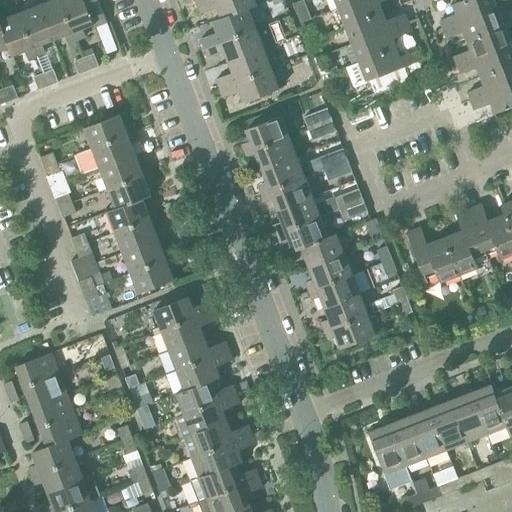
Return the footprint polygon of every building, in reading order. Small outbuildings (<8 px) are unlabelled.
[(62,0),(54,0),(41,5),(54,40),(68,35),(71,44),(78,41),(62,0)] [(62,0),(78,41),(86,38),(83,30),(95,25),(95,24),(107,20),(99,0),(62,0)] [(212,0),(198,6),(202,14),(218,8),(223,19),(248,9),(258,5),(255,0),(212,0)] [(335,0),(339,9),(361,0),(335,0)] [(346,27),(384,12),(381,3),(388,0),(361,0),(339,9),(346,27)] [(444,29),(498,8),(494,0),(464,0),(453,4),(457,14),(440,20),(444,29)] [(41,5),(21,13),(37,56),(38,57),(45,54),(41,45),(54,40),(41,5)] [(467,41),(505,26),(498,8),(444,29),(447,38),(463,32),(467,41)] [(217,33),(200,40),(203,49),(261,26),(260,23),(254,26),(248,9),(223,19),(212,23),(217,33)] [(312,20),(308,10),(298,14),(301,24),(312,20)] [(354,45),(410,23),(406,14),(388,21),(384,12),(346,27),(354,45)] [(1,20),(0,20),(11,47),(14,56),(28,50),(31,59),(38,57),(37,56),(21,13),(1,20)] [(281,28),(292,24),(289,16),(278,20),(281,28)] [(0,19),(0,61),(1,61),(0,58),(0,51),(11,47),(0,20),(0,19)] [(361,63),(398,48),(395,39),(413,32),(410,23),(354,45),(361,63)] [(261,26),(203,49),(207,58),(224,51),(228,63),(263,49),(257,33),(263,30),(261,26)] [(457,65),(511,44),(505,26),(467,41),(471,50),(454,57),(457,65)] [(481,77),(511,64),(511,44),(457,65),(461,74),(477,68),(481,77)] [(398,48),(361,63),(368,81),(424,59),(420,50),(402,57),(398,48)] [(232,73),(216,80),(220,89),(277,67),(276,63),(270,66),(263,49),(228,63),(232,73)] [(85,58),(90,71),(99,67),(94,55),(85,58)] [(80,75),(90,71),(85,58),(75,62),(80,75)] [(471,100),(511,84),(511,64),(481,77),(484,85),(468,92),(471,100)] [(277,67),(220,89),(223,98),(240,92),(244,103),(280,89),(273,73),(279,71),(277,67)] [(44,74),(49,87),(59,83),(54,70),(44,74)] [(39,91),(49,87),(44,74),(34,78),(39,91)] [(511,84),(471,100),(475,110),(491,103),(495,113),(511,106),(511,84)] [(4,89),(9,102),(19,99),(14,86),(4,89)] [(0,105),(9,102),(4,89),(0,90),(0,105)] [(309,130),(333,120),(328,108),(304,118),(309,130)] [(94,149),(137,132),(134,125),(127,128),(121,114),(86,128),(94,149)] [(246,154),(290,137),(282,116),(247,130),(252,143),(244,147),(246,154)] [(333,120),(309,130),(313,142),(337,132),(333,120)] [(101,169),(137,155),(132,142),(140,139),(137,132),(94,149),(101,169)] [(263,171),(298,157),(290,137),(246,154),(249,160),(257,157),(263,171)] [(324,170),(348,160),(344,149),(320,158),(324,170)] [(44,168),(57,163),(53,153),(40,158),(44,168)] [(137,155),(101,169),(109,189),(153,172),(150,165),(142,168),(137,155)] [(262,194),(306,177),(298,157),(263,171),(268,184),(259,187),(262,194)] [(348,160),(324,170),(329,182),(353,173),(348,160)] [(48,178),(61,173),(57,163),(44,168),(48,178)] [(117,209),(144,198),(152,195),(147,182),(155,179),(153,172),(109,189),(117,209)] [(278,211),(313,197),(306,177),(262,194),(264,201),(273,198),(278,211)] [(340,210),(364,200),(359,189),(335,198),(340,210)] [(60,208),(73,203),(69,193),(56,198),(60,208)] [(277,234),(321,217),(313,197),(278,211),(283,224),(275,227),(277,234)] [(108,212),(116,233),(160,216),(157,208),(149,212),(144,198),(117,209),(108,212)] [(364,200),(340,210),(345,222),(369,213),(364,200)] [(511,229),(511,201),(502,205),(506,215),(511,229)] [(73,203),(60,208),(64,218),(77,213),(73,203)] [(511,229),(506,215),(488,222),(481,204),(469,209),(487,255),(499,250),(502,258),(511,254),(511,229)] [(475,259),(487,255),(469,209),(456,214),(463,231),(446,238),(460,275),(479,267),(475,259)] [(116,233),(124,253),(159,239),(154,225),(163,222),(160,216),(116,233)] [(294,251),(329,237),(321,217),(277,234),(280,241),(289,238),(294,251)] [(372,236),(382,232),(377,219),(366,223),(372,236)] [(460,275),(446,238),(428,245),(421,228),(408,233),(426,278),(439,273),(442,282),(460,275)] [(76,249),(89,243),(85,234),(72,239),(76,249)] [(310,267),(345,253),(338,234),(329,237),(294,251),(297,258),(305,255),(310,267)] [(132,273),(175,256),(173,249),(164,252),(159,239),(124,253),(132,273)] [(75,272),(97,264),(89,243),(76,249),(80,258),(71,262),(75,272)] [(377,250),(382,263),(393,258),(388,246),(377,250)] [(309,291),(353,274),(345,253),(310,267),(315,281),(307,284),(309,291)] [(175,256),(132,273),(139,293),(175,279),(170,266),(178,263),(175,256)] [(387,275),(397,271),(398,271),(393,258),(382,263),(387,275)] [(83,292),(96,287),(104,284),(97,264),(75,272),(83,292)] [(325,308),(361,294),(353,274),(309,291),(312,298),(321,295),(325,308)] [(96,287),(83,292),(87,302),(100,297),(96,287)] [(394,294),(370,304),(373,312),(397,303),(408,299),(403,287),(393,291),(394,294)] [(325,331),(369,314),(361,294),(325,308),(331,321),(322,325),(325,331)] [(162,331),(214,311),(211,302),(194,308),(190,297),(154,311),(162,331)] [(408,299),(397,303),(403,317),(413,312),(408,299)] [(170,351),(206,338),(201,327),(218,321),(214,311),(162,331),(170,351)] [(369,314),(325,331),(328,339),(336,335),(341,349),(377,335),(369,314)] [(178,371),(230,351),(226,342),(210,348),(206,338),(170,351),(178,371)] [(230,351),(178,371),(186,391),(221,378),(217,367),(233,361),(230,351)] [(52,353),(17,367),(25,387),(64,371),(63,368),(58,370),(52,353)] [(64,371),(25,387),(33,407),(68,394),(61,377),(66,375),(64,371)] [(136,375),(125,379),(129,390),(130,390),(140,386),(136,375)] [(185,415),(237,395),(234,385),(225,388),(221,378),(186,391),(177,394),(185,414),(185,415)] [(8,394),(17,391),(13,381),(4,384),(8,394)] [(146,384),(140,386),(130,390),(137,409),(153,403),(146,384)] [(495,393),(496,393),(493,384),(471,392),(487,434),(507,427),(508,426),(495,393)] [(508,426),(507,427),(510,435),(511,434),(511,386),(496,393),(495,393),(508,426)] [(17,391),(8,394),(11,403),(20,399),(17,391)] [(467,442),(487,434),(471,392),(451,400),(467,442)] [(68,394),(33,407),(41,427),(80,412),(79,408),(74,410),(68,394)] [(175,418),(183,439),(228,422),(224,411),(241,404),(237,395),(185,415),(185,414),(175,418)] [(448,450),(467,442),(451,400),(431,408),(448,450)] [(427,458),(448,450),(431,408),(411,416),(427,458)] [(80,412),(41,427),(48,447),(68,439),(83,434),(76,416),(81,415),(80,412)] [(157,426),(153,416),(142,420),(145,430),(157,426)] [(407,465),(427,458),(411,416),(391,423),(407,465)] [(24,434),(32,431),(28,421),(20,425),(24,434)] [(183,439),(191,459),(253,435),(249,426),(232,432),(228,422),(183,439)] [(386,473),(407,465),(391,423),(370,432),(386,473)] [(118,429),(122,440),(132,436),(128,425),(118,429)] [(32,431),(24,434),(27,443),(36,440),(32,431)] [(253,435),(191,459),(198,478),(198,479),(199,479),(235,465),(243,461),(239,451),(256,444),(253,435)] [(132,436),(122,440),(128,454),(137,451),(138,450),(132,436)] [(38,467),(30,470),(33,477),(76,460),(68,439),(48,447),(33,453),(38,467)] [(511,482),(511,461),(511,458),(498,463),(507,485),(511,482)] [(76,460),(33,477),(36,484),(44,481),(49,494),(84,480),(76,460)] [(487,468),(491,479),(495,489),(507,485),(498,463),(487,468)] [(134,484),(139,482),(149,478),(144,464),(129,470),(134,484)] [(190,481),(198,502),(260,478),(256,469),(239,475),(235,465),(199,479),(198,479),(198,478),(190,481)] [(463,489),(482,482),(478,471),(459,479),(463,489)] [(54,507),(46,510),(46,511),(61,511),(92,500),(100,496),(93,476),(84,480),(49,494),(54,507)] [(143,493),(153,490),(153,489),(149,478),(139,482),(143,493)] [(260,478),(198,502),(202,511),(232,511),(251,505),(247,494),(263,488),(260,478)] [(425,478),(413,483),(418,494),(419,494),(423,505),(434,501),(425,478)] [(463,489),(459,479),(442,485),(447,496),(463,489)] [(407,511),(409,511),(423,505),(419,494),(418,494),(403,500),(407,511)] [(96,511),(92,500),(61,511),(96,511)]
